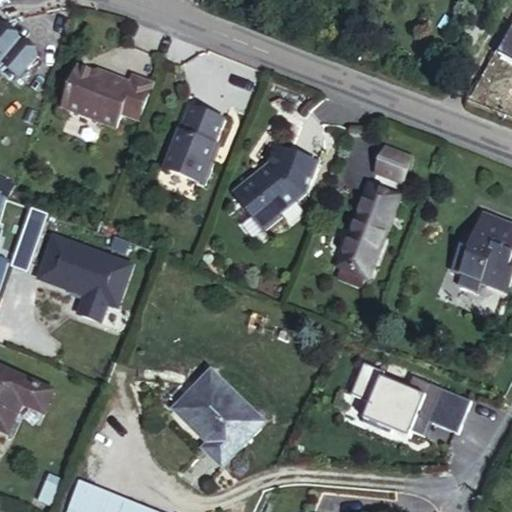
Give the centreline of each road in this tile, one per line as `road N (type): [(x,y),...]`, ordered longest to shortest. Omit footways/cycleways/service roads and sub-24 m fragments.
road 1 (secondary): [(149,0),(511,143)]
road 2 (residential): [(267,474),(467,481)]
